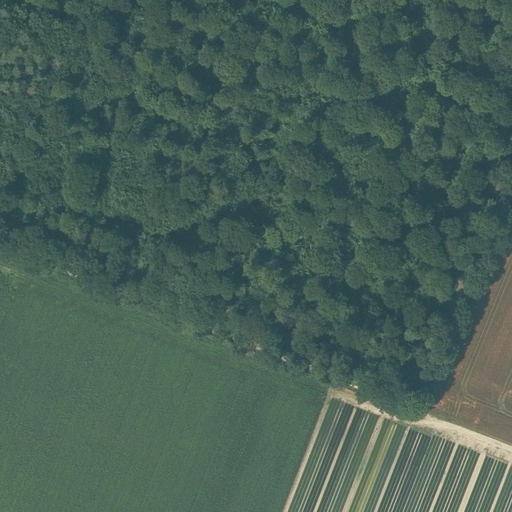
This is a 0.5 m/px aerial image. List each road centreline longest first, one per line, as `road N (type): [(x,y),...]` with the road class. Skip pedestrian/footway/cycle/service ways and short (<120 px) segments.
road 1 (track): [(409,405),(0,246)]
road 2 (track): [(409,405),(511,155)]
road 3 (track): [(0,176),(107,0)]
